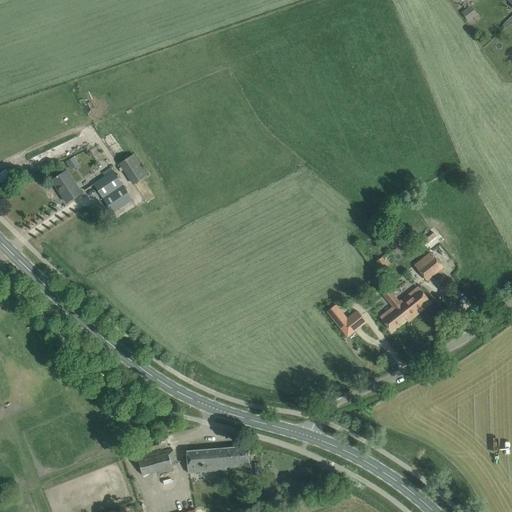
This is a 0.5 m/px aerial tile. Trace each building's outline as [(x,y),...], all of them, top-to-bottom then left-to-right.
[(470,4),(461,11),(468,20),(477,13),(470,4)] [(134,153),(119,163),(133,184),(147,175),(134,153)] [(70,168),(78,163),(74,156),(65,161),(70,168)] [(104,176),(92,184),(102,199),(123,185),(111,166),(102,172),(104,176)] [(66,170),(62,174),(53,179),(61,191),(60,192),(67,202),(81,193),(66,170)] [(123,185),(102,199),(111,213),(133,199),(123,185)] [(411,243),(404,236),(397,242),(404,250),(411,243)] [(443,267),(430,251),(414,264),(426,280),(443,267)] [(382,257),(375,261),(381,269),(388,264),(382,257)] [(399,302),(412,318),(431,303),(418,287),(399,302)] [(412,318),(399,302),(390,290),(383,295),(393,307),(380,317),(391,330),(406,318),(409,321),(412,318)] [(339,321),(332,308),(308,320),(314,333),(339,321)] [(357,311),(339,326),(347,336),(365,322),(357,311)] [(349,338),(360,351),(370,343),(359,330),(349,338)] [(217,449),(219,471),(225,470),(225,467),(249,465),(247,446),(217,449)] [(175,460),(172,448),(137,457),(142,475),(172,467),(171,461),(175,460)] [(188,473),(219,471),(217,449),(187,451),(188,473)] [(300,477),(312,477),(312,469),(300,468),(300,477)]
